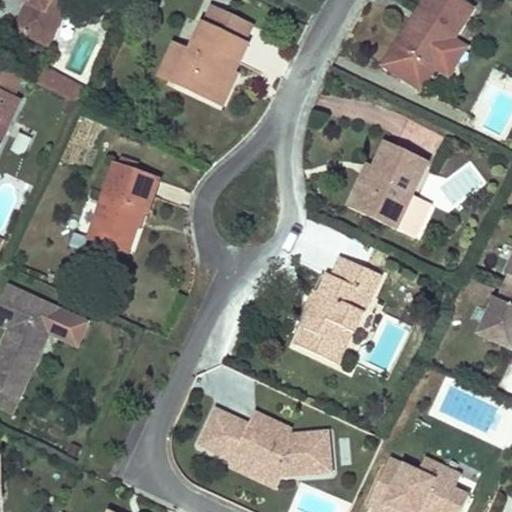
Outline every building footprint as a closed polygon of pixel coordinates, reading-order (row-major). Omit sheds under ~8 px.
[(49,46),(70,0),(29,0),(15,31),(49,46)] [(421,91),(474,8),(461,0),(425,0),(418,11),(424,15),(402,48),(397,45),(383,66),(421,91)] [(209,27),(217,10),(212,7),(204,25),(209,27)] [(216,102),(231,71),(235,73),(248,46),(245,44),(238,41),(246,24),(217,10),(209,27),(204,25),(191,51),(175,83),(216,102)] [(402,48),(424,15),(418,11),(397,45),(402,48)] [(245,44),(253,27),(246,24),(238,41),(245,44)] [(175,83),(191,51),(175,44),(160,76),(175,83)] [(0,90),(13,97),(22,78),(0,67),(0,90)] [(84,91),(43,69),(36,85),(68,99),(77,103),(84,91)] [(223,105),(238,75),(235,73),(231,71),(216,102),(223,105)] [(0,147),(22,100),(13,97),(0,90),(0,147)] [(71,116),(77,103),(68,99),(62,111),(71,116)] [(411,197),(427,162),(385,142),(373,167),(368,179),(362,176),(347,207),(382,224),(391,205),(399,209),(406,195),(411,197)] [(134,172),(136,165),(123,160),(120,168),(134,172)] [(368,179),(373,167),(367,164),(362,176),(368,179)] [(147,214),(159,181),(134,172),(120,168),(115,166),(89,239),(128,252),(136,228),(142,212),(147,214)] [(415,240),(431,206),(411,197),(406,195),(399,209),(391,205),(382,224),(415,240)] [(147,214),(142,212),(136,228),(142,230),(147,214)] [(354,333),(381,276),(341,258),(333,277),(329,275),(320,294),(326,297),(318,314),(312,311),(295,346),(337,365),(351,333),(354,333)] [(511,264),(511,265),(507,275),(511,276),(498,302),(495,301),(479,335),(511,350),(511,264)] [(87,324),(7,287),(0,302),(0,325),(9,330),(0,350),(6,353),(0,365),(0,392),(18,402),(33,370),(26,360),(40,331),(51,331),(79,343),(87,324)] [(318,314),(326,297),(320,294),(312,311),(318,314)] [(33,370),(51,331),(40,331),(26,360),(33,370)] [(18,402),(0,392),(0,410),(11,416),(18,402)] [(331,473),(328,434),(290,437),(282,432),(280,435),(272,432),(273,429),(253,419),(250,426),(217,411),(201,446),(233,461),(234,462),(237,456),(283,477),(331,473)] [(290,437),(292,431),(255,414),(253,419),(273,429),(272,432),(280,435),(282,432),(290,437)] [(283,477),(237,456),(234,462),(233,461),(230,468),(277,490),(283,477)] [(455,491),(462,478),(425,460),(423,465),(440,473),(436,482),(455,491)] [(463,511),(470,498),(455,491),(436,482),(440,473),(423,465),(419,474),(391,461),(369,507),(379,511),(404,511),(406,510),(410,511),(463,511)]
